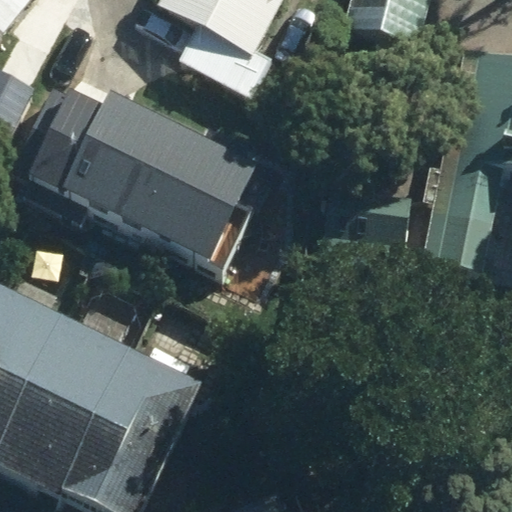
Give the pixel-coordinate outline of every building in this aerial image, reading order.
[(0,0),(0,55),(44,0),(0,0)] [(162,0),(154,18),(199,41),(181,76),(253,113),(257,105),(269,112),(282,88),(270,82),(274,73),(259,65),(292,0),(162,0)] [(356,0),(347,47),(447,68),(421,227),(326,211),(313,293),(413,310),(419,275),(489,287),(506,185),(511,185),(511,5),(478,0),(356,0)] [(0,187),(7,174),(31,186),(22,203),(57,222),(63,211),(207,289),(261,190),(118,113),(107,133),(70,114),(49,153),(0,127),(0,187)] [(275,211),(274,277),(302,277),(303,212),(275,211)] [(0,307),(0,491),(39,511),(153,511),(207,408),(184,396),(191,381),(152,361),(144,376),(52,328),(59,314),(20,294),(10,313),(0,307)]
